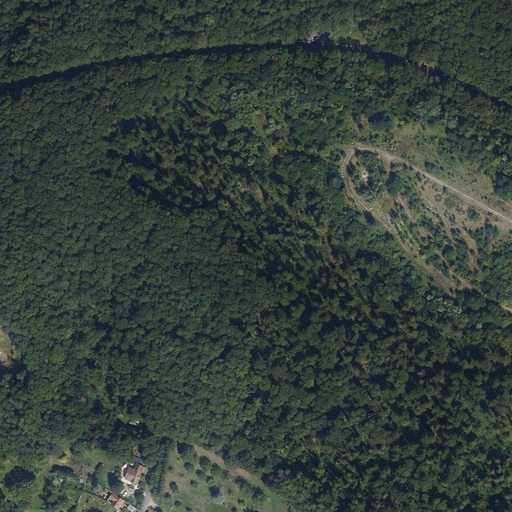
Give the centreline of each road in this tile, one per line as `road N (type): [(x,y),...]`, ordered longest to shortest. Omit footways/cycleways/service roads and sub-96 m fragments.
road 1 (secondary): [(310,45),(177,52),(0,93)]
road 2 (track): [(303,155),(367,148),(511,223)]
road 3 (secondary): [(511,109),(378,54),(310,45)]
road 4 (track): [(511,312),(467,291),(437,255),(390,181),(387,158)]
road 5 (tertiary): [(428,0),(324,31),(310,45)]
